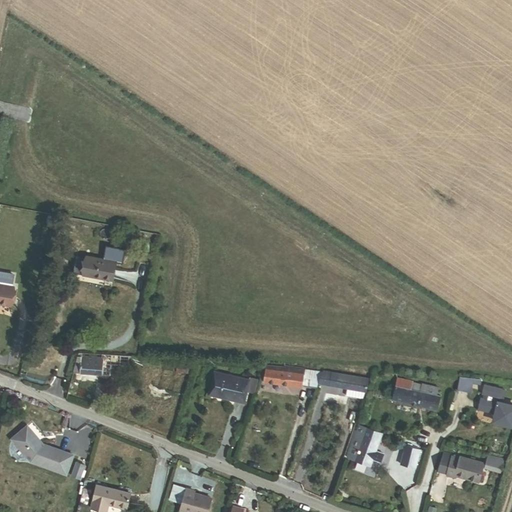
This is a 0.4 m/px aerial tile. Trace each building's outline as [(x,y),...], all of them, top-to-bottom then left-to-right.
[(81,275),(112,281),(116,262),(85,257),(81,275)] [(0,306),(13,309),(16,290),(8,289),(9,283),(0,281),(0,306)] [(111,368),(129,369),(130,357),(103,355),(103,360),(77,358),(73,375),(110,378),(111,368)] [(177,375),(190,376),(191,370),(188,369),(188,368),(178,367),(177,375)] [(318,391),(320,385),(323,375),(306,373),(306,371),(287,368),(286,373),(267,370),(265,385),(303,391),(304,389),(318,391)] [(320,385),(366,393),(370,381),(361,379),(323,373),(323,375),(320,385)] [(245,403),(247,390),(256,392),(258,379),(250,377),(249,381),(215,374),(210,396),(236,401),(235,403),(244,405),(245,403)] [(481,384),(482,379),(459,376),(457,390),(472,392),(473,383),(481,384)] [(442,397),(437,396),(438,389),(422,386),(422,387),(421,392),(412,391),(413,385),(413,384),(398,381),(393,401),(438,411),(442,397)] [(511,424),(511,406),(498,403),(501,389),(484,385),(482,394),(484,394),(482,399),(481,398),(478,409),(493,413),(499,414),(500,416),(499,422),(511,425),(511,424)] [(350,422),(356,424),(361,410),(354,408),(350,422)] [(499,422),(500,416),(499,414),(493,413),(491,420),(499,422)] [(378,452),(384,433),(361,424),(350,459),(373,466),(376,458),(381,460),(383,453),(378,452)] [(42,444),(27,426),(11,439),(30,462),(66,474),(73,455),(42,444)] [(417,470),(422,452),(407,448),(402,466),(417,470)] [(84,465),(76,463),(72,476),(79,478),(84,465)] [(466,486),(478,488),(482,468),(459,463),(458,465),(450,463),(446,481),(454,483),(455,479),(467,482),(466,486)] [(502,467),(488,463),(485,475),(499,478),(502,467)] [(309,486),(322,491),(326,478),(313,473),(309,486)] [(110,505),(128,509),(132,492),(98,484),(92,508),(109,511),(110,505)] [(183,505),(188,490),(175,486),(170,500),(171,501),(183,505)] [(182,511),(184,511),(208,511),(213,500),(196,495),(195,492),(188,489),(188,490),(183,505),(182,511)]
